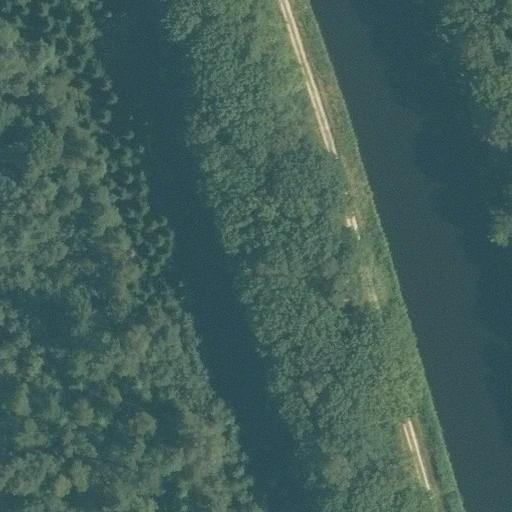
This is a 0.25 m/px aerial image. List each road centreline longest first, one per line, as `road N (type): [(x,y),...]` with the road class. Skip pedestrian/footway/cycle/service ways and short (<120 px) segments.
road 1 (track): [(272,0),(318,126),(425,511)]
road 2 (track): [(431,0),(511,218)]
